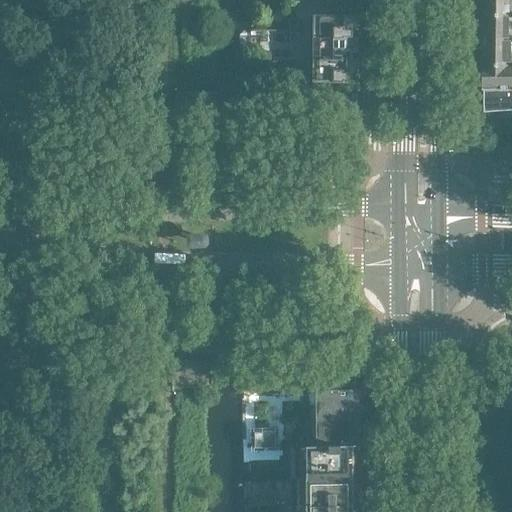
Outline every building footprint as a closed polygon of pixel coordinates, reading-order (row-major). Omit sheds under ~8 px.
[(511,15),(511,0),(482,0),(483,16),(511,15)] [(359,30),(359,16),(317,15),(313,17),(313,38),(358,39),(359,38),(352,38),(352,30),(359,30)] [(511,15),(483,16),(482,40),(511,40),(511,15)] [(358,52),(358,39),(313,38),(313,60),(358,60),(358,59),(352,59),(352,52),(358,52)] [(511,65),(511,40),(482,40),(482,65),(511,65)] [(88,46),(32,46),(32,69),(88,69),(88,46)] [(358,73),(358,60),(313,60),(313,82),(316,83),(358,83),(358,81),(352,81),(352,73),(358,73)] [(511,65),(482,65),(482,92),(484,92),(484,90),(511,90),(511,65)] [(511,111),(511,90),(484,90),(484,92),(484,113),(511,111)] [(47,91),(38,97),(38,106),(46,111),(46,120),(54,125),(63,120),(70,125),(78,120),(85,124),(94,119),(94,111),(102,106),(103,97),(93,92),(86,96),(78,92),(70,96),(62,91),(54,96),(47,91)] [(257,92),(249,96),(249,105),(242,109),(242,119),(249,124),(257,119),(257,110),(265,106),(273,110),(273,119),(281,124),(289,119),(289,110),(297,105),(305,110),(305,119),(313,124),(321,119),(329,124),(337,119),(338,110),(330,106),(329,97),(322,92),(314,96),(306,92),(298,96),(290,92),(282,96),(274,92),(265,96),(257,92)] [(147,95),(104,95),(103,119),(147,119),(147,95)] [(206,235),(190,235),(187,239),(187,244),(189,248),(204,248),(208,247),(208,238),(206,235)] [(93,390),(101,385),(101,376),(93,371),(93,362),(85,357),(77,362),(69,358),(61,362),(54,359),(45,363),(45,372),(37,377),(37,386),(46,391),(53,387),(61,391),(69,386),(77,391),(86,386),(93,390)] [(249,376),(249,385),(257,390),(265,386),(273,390),(281,386),(289,390),(297,386),(305,390),(313,386),(321,390),(329,386),(329,377),(337,372),(337,363),(329,358),(321,363),(313,358),(305,363),(305,372),(297,377),(289,372),(289,362),(281,358),(273,363),(273,372),(264,376),(257,372),(257,363),(249,358),(242,362),(242,372),(249,376)] [(363,417),(363,390),(317,391),(317,402),(325,402),(325,417),(363,417)] [(363,417),(325,417),(309,417),(309,447),(311,447),(363,447),(363,417)] [(274,447),(274,433),(255,433),(255,447),(274,447)] [(363,479),(363,447),(311,447),(311,463),(316,463),(316,479),(363,479)] [(363,479),(316,479),(311,479),(311,496),(294,496),(294,507),(306,507),(306,506),(311,506),(363,506),(363,479)]
